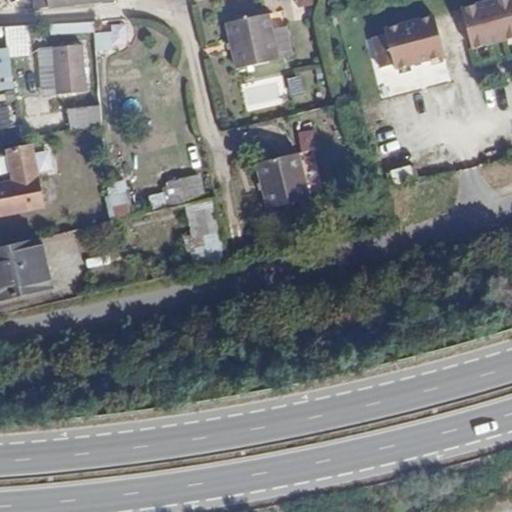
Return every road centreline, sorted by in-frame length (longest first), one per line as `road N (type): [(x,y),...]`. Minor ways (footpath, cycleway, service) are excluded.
road 1 (residential): [(511,209),(0,343)]
road 2 (primary): [(511,366),(259,427),(0,460)]
road 3 (primary): [(0,506),(261,473),(511,414)]
